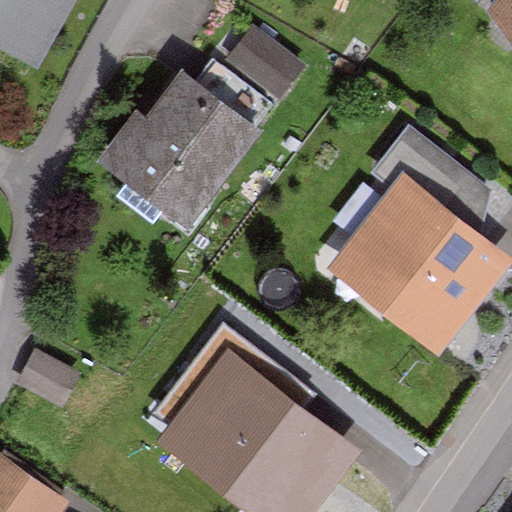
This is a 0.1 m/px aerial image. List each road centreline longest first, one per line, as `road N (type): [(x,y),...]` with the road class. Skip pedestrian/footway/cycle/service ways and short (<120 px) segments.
road 1 (residential): [(42,180),(139,0)]
road 2 (residential): [(0,324),(42,180)]
